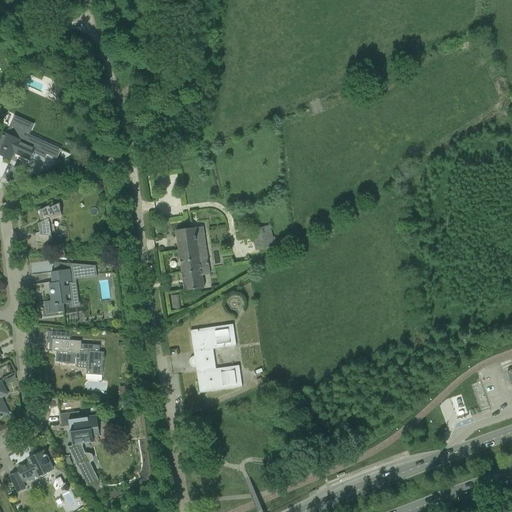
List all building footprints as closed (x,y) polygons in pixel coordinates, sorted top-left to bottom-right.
[(55,82),(51,91),(58,94),(62,85),(55,82)] [(0,141),(0,155),(10,160),(14,153),(18,155),(30,160),(35,149),(57,159),(61,149),(27,134),(27,132),(13,126),(9,135),(4,133),(0,141)] [(37,242),(47,244),(53,245),(51,234),(55,233),(53,225),(52,220),(61,216),(59,203),(50,208),(48,206),(39,211),(41,223),(38,224),(39,233),(36,235),(37,242)] [(269,225),(251,230),(253,237),(254,236),(259,250),(276,245),(274,237),(273,238),(269,225)] [(202,227),(176,231),(184,291),(203,289),(201,276),(209,275),(202,227)] [(63,250),(52,248),(54,256),(65,257),(63,250)] [(69,270),(60,271),(50,273),(52,284),(48,284),(51,301),(44,302),(46,314),(64,312),(63,305),(70,303),(67,282),(71,282),(69,270)] [(178,295),(170,296),(173,311),(180,310),(178,295)] [(199,394),(209,392),(242,387),(238,366),(215,370),(212,350),(236,347),(232,325),(190,331),(193,353),(196,352),(196,356),(194,357),(193,357),(192,357),(191,358),(190,359),(189,360),(189,361),(189,362),(189,363),(189,364),(189,366),(190,366),(191,367),(192,368),(193,368),(194,368),(195,368),(198,368),(198,372),(196,372),(199,394)] [(52,339),(51,352),(56,352),(55,363),(65,364),(87,366),(86,375),(102,376),(104,353),(98,352),(99,346),(92,345),(80,344),(81,342),(70,341),(62,340),(52,339)] [(5,386),(13,383),(10,375),(3,378),(5,386)] [(0,418),(8,415),(7,412),(8,412),(3,402),(2,403),(0,399),(0,398),(7,395),(0,383),(0,418)] [(118,397),(118,399),(130,400),(131,388),(119,387),(118,395),(118,397)] [(79,411),(59,414),(61,428),(69,427),(72,447),(66,448),(88,490),(100,483),(91,465),(93,463),(94,462),(94,461),(94,460),(94,459),(94,458),(93,457),(92,456),(91,455),(90,455),(82,455),(81,442),(92,441),(92,436),(99,435),(96,416),(80,418),(79,411)] [(9,477),(14,486),(18,493),(25,489),(22,483),(37,476),(37,478),(53,470),(44,452),(28,460),(29,463),(19,467),(21,471),(9,477)] [(65,501),(69,509),(78,505),(74,497),(65,501)]
